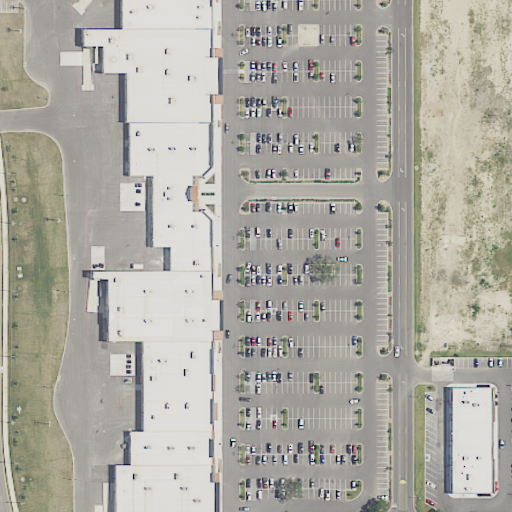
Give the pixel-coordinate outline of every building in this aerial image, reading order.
[(209,0),(209,26),(120,26),(120,0),(209,0)] [(81,26),(120,26),(209,26),(209,120),(127,120),(126,71),(100,71),(99,45),(81,45),(81,26)] [(151,174),(127,174),(127,120),(209,120),(209,167),(201,174),(193,174),(151,174)] [(151,210),(151,174),(193,174),(193,210),(151,210)] [(193,210),(202,210),(209,217),(209,268),(168,268),(167,246),(151,246),(151,210),(193,210)] [(91,269),(168,268),(209,268),(209,338),(142,339),(108,339),(108,277),(91,277),(91,269)] [(142,339),(209,338),(210,429),(142,429),(142,339)] [(449,492),(448,383),(491,383),(491,492),(449,492)] [(129,429),(142,429),(210,429),(210,463),(129,463),(129,429)] [(114,511),(114,463),(129,463),(210,463),(210,511),(114,511)]
